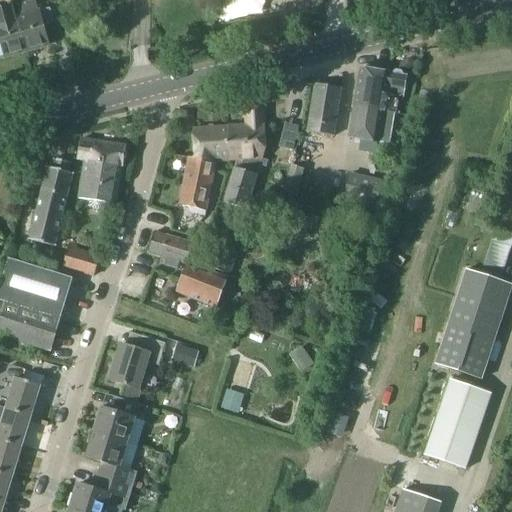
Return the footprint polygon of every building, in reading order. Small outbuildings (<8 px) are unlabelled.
[(18,6),(20,15),(17,16),(28,52),(49,46),(43,25),(54,22),(50,9),(41,11),(40,9),(38,10),(36,0),(18,6)] [(0,38),(6,58),(28,52),(17,16),(15,16),(12,7),(0,10),(0,38)] [(357,90),(396,97),(396,98),(403,99),(406,77),(404,76),(401,72),(396,71),(393,74),(360,69),(357,90)] [(315,85),(308,133),(334,137),(342,89),(315,85)] [(354,106),(386,112),(396,114),(398,101),(395,101),(395,98),(396,98),(396,97),(357,90),(354,106)] [(354,106),(351,123),(349,138),(380,143),(385,112),(386,112),(354,106)] [(235,168),(234,168),(223,203),(248,210),(258,175),(257,175),(262,160),(263,160),(266,153),(264,109),(245,110),(247,126),(228,127),(231,162),(237,162),(235,168)] [(196,159),(216,161),(215,166),(216,167),(217,163),(219,163),(231,162),(228,127),(195,130),(196,159)] [(84,169),(93,170),(92,179),(100,180),(101,173),(121,176),(126,147),(82,140),(79,160),(85,161),(84,169)] [(189,158),(180,206),(191,208),(189,215),(206,218),(207,211),(212,185),(216,167),(215,166),(216,161),(196,159),(189,158)] [(53,169),(48,168),(30,241),(55,247),(73,174),(68,173),(70,163),(55,159),(53,169)] [(291,165),(286,184),(299,188),(305,169),(291,165)] [(93,170),(84,169),(79,198),(117,204),(121,176),(101,173),(100,180),(92,179),(93,170)] [(344,199),(378,207),(384,181),(350,173),(344,199)] [(466,270),(435,365),(482,380),(511,289),(511,284),(501,281),(511,246),(511,234),(496,229),(482,275),(466,270)] [(188,265),(189,262),(195,245),(155,232),(149,253),(168,259),(166,265),(178,269),(180,262),(188,265)] [(230,275),(240,250),(216,241),(207,267),(230,275)] [(70,243),(65,258),(63,268),(94,277),(100,256),(77,249),(78,246),(70,243)] [(73,279),(9,259),(0,288),(0,336),(51,352),(73,279)] [(189,262),(188,265),(177,293),(216,308),(228,277),(189,262)] [(138,350),(121,344),(110,381),(139,390),(147,362),(159,366),(166,344),(142,336),(138,350)] [(177,342),(171,359),(193,366),(198,350),(177,342)] [(6,409),(32,417),(41,386),(15,378),(6,409)] [(425,456),(429,458),(461,469),(465,470),(491,394),(452,380),(425,456)] [(117,413),(102,408),(94,433),(136,446),(148,408),(121,399),(117,413)] [(0,406),(0,440),(22,447),(32,417),(6,409),(0,406)] [(102,463),(100,467),(98,476),(133,487),(138,473),(134,472),(129,470),(136,446),(94,433),(86,457),(102,463)] [(0,473),(13,477),(22,447),(0,440),(0,473)] [(0,506),(4,507),(13,477),(0,473),(0,506)] [(94,489),(78,484),(70,509),(80,511),(107,511),(109,506),(126,511),(133,487),(98,476),(94,489)] [(403,490),(395,511),(439,511),(442,503),(403,490)]
